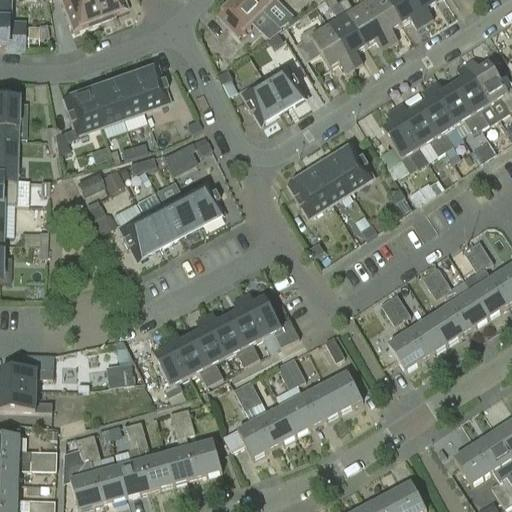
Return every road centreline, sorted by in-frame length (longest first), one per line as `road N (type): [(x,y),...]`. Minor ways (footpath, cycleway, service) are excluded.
road 1 (residential): [(0,341),(48,342),(136,322),(281,246),(249,186),(251,160)]
road 2 (residential): [(511,360),(330,476),(244,511)]
road 3 (residential): [(251,160),(272,159),(511,8)]
road 4 (residential): [(0,77),(95,67),(172,32)]
road 5 (residential): [(172,32),(234,144),(251,160)]
